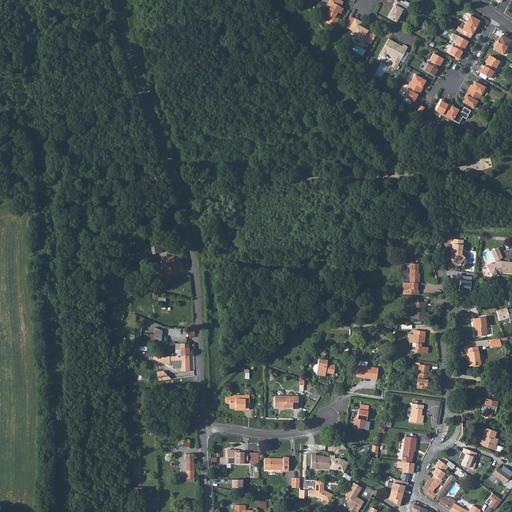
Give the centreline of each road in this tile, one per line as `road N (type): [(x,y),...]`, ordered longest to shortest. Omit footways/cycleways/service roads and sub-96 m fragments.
road 1 (residential): [(114,0),(194,261)]
road 2 (track): [(202,397),(356,230)]
road 3 (track): [(171,179),(60,178),(0,199)]
road 4 (unclassified): [(194,261),(203,426)]
road 5 (residential): [(428,233),(456,310),(511,296)]
road 6 (residential): [(203,426),(295,434),(328,415)]
road 7 (residential): [(423,114),(438,86),(466,71),(497,16)]
